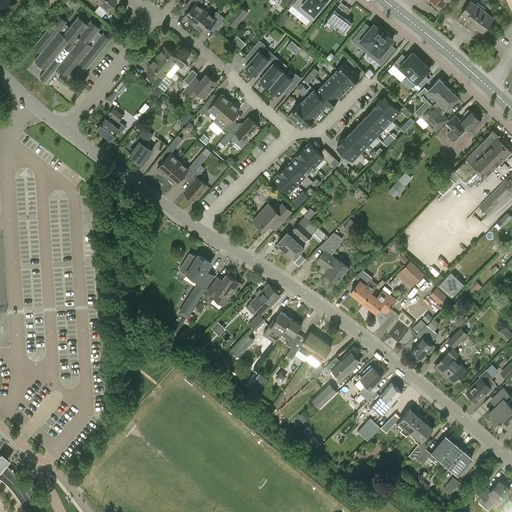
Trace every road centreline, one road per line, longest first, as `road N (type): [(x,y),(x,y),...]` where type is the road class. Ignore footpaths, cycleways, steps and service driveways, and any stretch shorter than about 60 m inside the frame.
road 1 (residential): [(511,463),(278,277),(197,230)]
road 2 (residential): [(157,16),(287,131)]
road 3 (secondary): [(511,109),(382,0)]
road 4 (residential): [(197,230),(64,130)]
road 5 (residential): [(64,130),(157,16)]
road 6 (residential): [(287,131),(197,230)]
